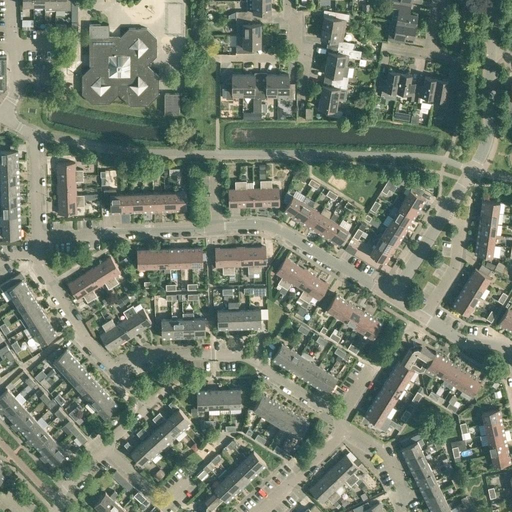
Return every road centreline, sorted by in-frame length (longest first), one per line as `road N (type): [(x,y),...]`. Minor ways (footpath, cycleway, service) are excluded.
road 1 (residential): [(218,226),(274,227),(391,298)]
road 2 (residential): [(36,235),(218,226)]
road 3 (residential): [(444,213),(485,153),(488,51)]
road 4 (residential): [(251,362),(238,355),(139,356),(115,371)]
road 5 (residential): [(115,371),(86,340),(37,255)]
road 6 (residential): [(36,235),(33,134),(2,116)]
road 7 (residential): [(423,317),(454,267),(460,223),(444,213)]
